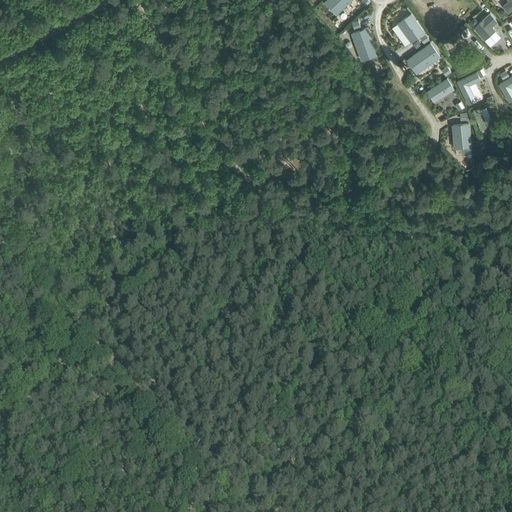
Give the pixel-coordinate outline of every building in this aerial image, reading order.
[(322,0),(336,13),(348,0),(322,0)] [(502,5),(508,13),(511,9),(511,0),(508,0),(509,1),(502,5)] [(473,27),(484,39),(496,29),(492,26),(498,20),(490,12),(473,27)] [(453,60),(461,73),(479,63),(469,45),(452,55),(454,59),(453,60)] [(473,109),(481,130),(488,127),(480,106),(473,109)]
